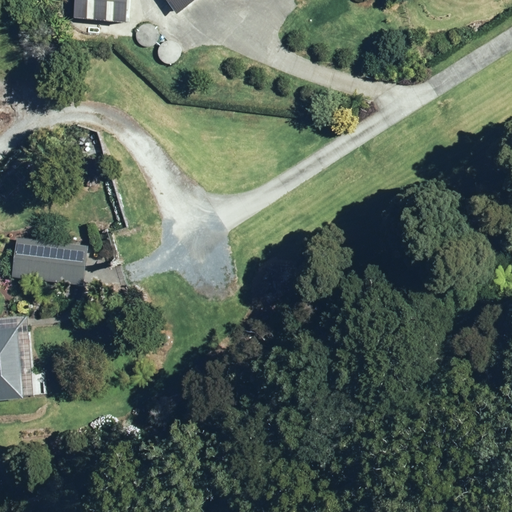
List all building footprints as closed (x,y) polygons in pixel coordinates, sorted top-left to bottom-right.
[(128,0),(74,0),(72,20),(126,26),(128,0)] [(167,0),(178,15),(197,0),(167,0)] [(188,54),(144,17),(129,36),(173,73),(188,54)] [(85,243),(14,240),(12,283),(83,286),(85,243)] [(0,403),(24,403),(21,319),(0,320),(0,403)]
